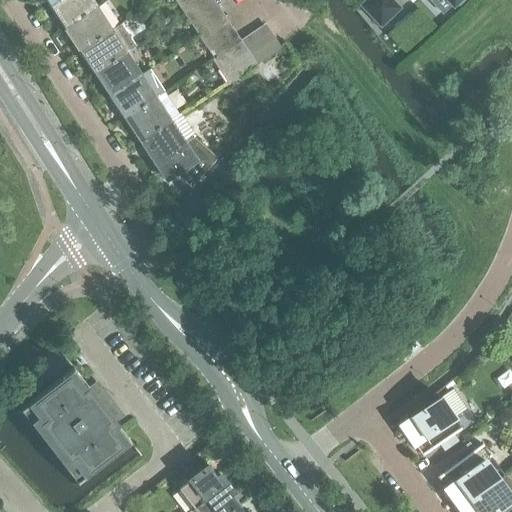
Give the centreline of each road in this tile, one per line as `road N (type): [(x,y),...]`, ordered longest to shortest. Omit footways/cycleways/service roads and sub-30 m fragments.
road 1 (tertiary): [(290,475),(224,375),(132,275),(104,227)]
road 2 (residential): [(104,227),(127,182),(8,0)]
road 3 (residential): [(101,511),(168,446),(78,330)]
road 4 (residential): [(359,418),(473,321),(511,251)]
road 5 (tertiary): [(0,68),(104,227)]
road 6 (residential): [(0,331),(51,269),(104,227)]
road 7 (residential): [(359,418),(436,511)]
